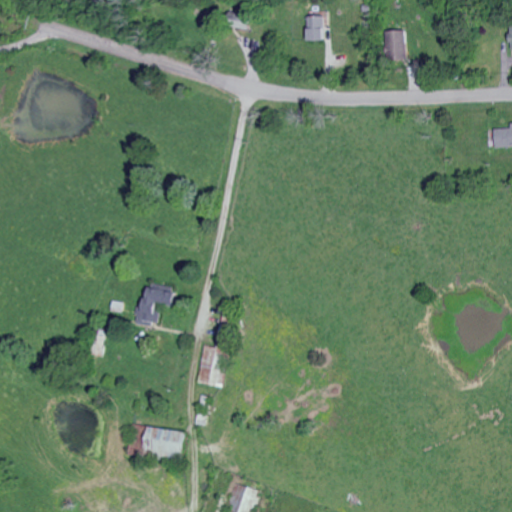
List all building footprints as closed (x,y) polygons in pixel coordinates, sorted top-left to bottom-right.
[(329,42),(328,18),(311,18),(311,43),(329,42)] [(390,59),(411,58),(410,32),(389,32),(390,59)] [(511,129),(499,130),(499,149),(511,148),(511,129)] [(179,289),(152,285),(148,313),(141,312),(139,324),(162,327),(165,306),(176,308),(179,289)] [(206,346),(200,384),(227,387),(233,350),(228,350),(229,342),(222,341),(221,348),(206,346)] [(190,464),(193,434),(135,426),(131,457),(190,464)]
